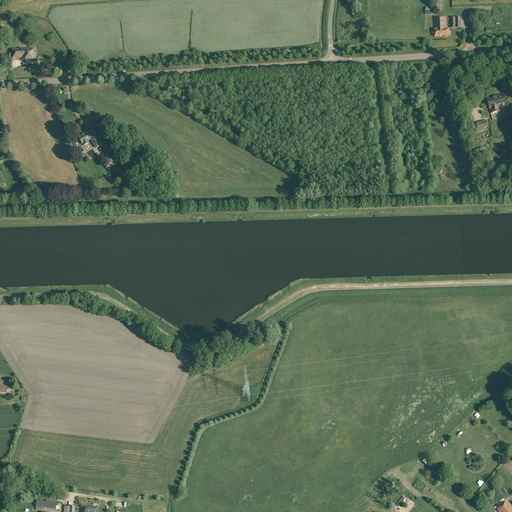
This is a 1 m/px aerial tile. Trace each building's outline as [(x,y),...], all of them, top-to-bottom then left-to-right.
[(433,0),(434,10),(441,10),(441,0),(433,0)] [(434,30),(435,37),(449,36),(448,30),(447,30),(446,25),(446,18),(434,18),(435,30),(434,30)] [(451,18),(451,28),(461,28),(461,18),(451,18)] [(22,58),(22,59),(36,58),(35,54),(33,54),(33,48),(30,49),(16,50),(16,49),(12,50),(12,53),(9,53),(9,58),(12,58),(12,59),(22,58)] [(491,109),(492,113),(499,112),(498,105),(505,103),(504,96),(488,99),(490,109),(491,109)] [(477,130),(488,128),(488,125),(487,122),(476,124),(477,126),(475,126),(476,130),(477,130)] [(82,144),(83,146),(89,143),(88,141),(90,140),(94,146),(99,143),(92,129),(88,132),(78,138),(82,144)] [(102,153),(109,165),(115,161),(108,149),(102,153)] [(9,390),(9,387),(0,384),(0,391),(6,393),(7,389),(9,390)] [(35,508),(55,510),(56,502),(36,501),(35,508)] [(497,510),(498,511),(511,511),(511,507),(507,501),(497,510)]
